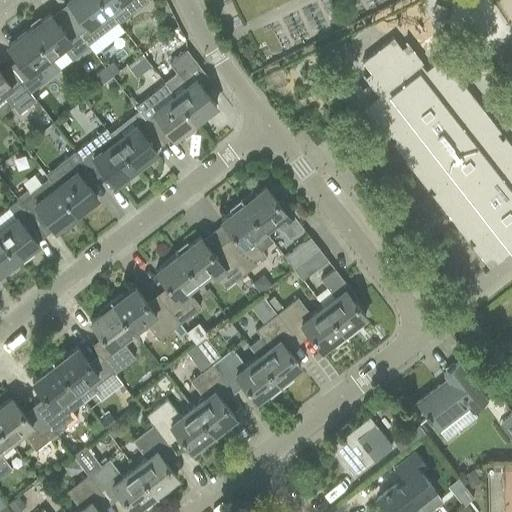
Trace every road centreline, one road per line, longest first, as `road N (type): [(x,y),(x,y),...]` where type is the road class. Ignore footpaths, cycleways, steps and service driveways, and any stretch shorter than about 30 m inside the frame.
road 1 (residential): [(256,466),(419,333),(265,133)]
road 2 (residential): [(0,333),(265,133)]
road 3 (residential): [(265,133),(187,0)]
